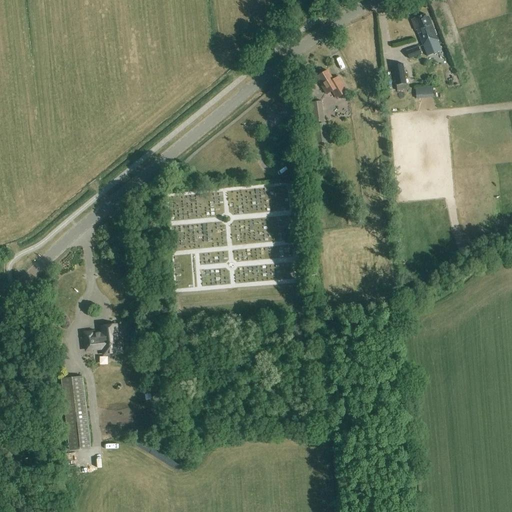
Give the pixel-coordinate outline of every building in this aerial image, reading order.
[(425,15),(411,20),(415,31),(417,31),(426,55),(441,50),(429,18),(427,19),(425,15)] [(406,51),(409,59),(422,55),(419,47),(406,51)] [(393,66),(397,92),(408,90),(404,65),(393,66)] [(348,92),(339,77),(333,80),(327,71),(316,78),(326,94),(332,91),(336,99),(348,92)] [(415,89),(416,100),(434,98),(433,91),(422,92),(422,88),(415,89)] [(322,101),(311,103),(314,123),(324,122),(322,101)] [(327,142),(324,124),(309,126),(311,143),(327,142)] [(118,340),(116,325),(107,326),(108,332),(94,334),(94,332),(85,333),(88,352),(104,350),(105,356),(123,354),(121,340),(118,340)] [(72,451),(93,449),(84,378),(63,380),(72,451)]
